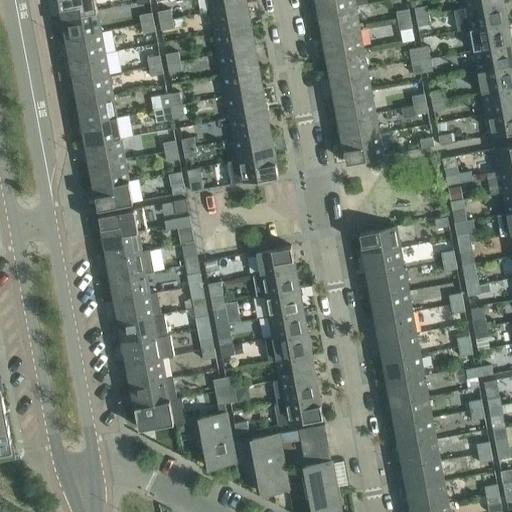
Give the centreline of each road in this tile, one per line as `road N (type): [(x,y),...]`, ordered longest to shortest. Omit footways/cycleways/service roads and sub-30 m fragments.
road 1 (residential): [(377,511),(287,0)]
road 2 (tertiary): [(95,463),(53,220)]
road 3 (tertiary): [(16,227),(59,465)]
road 4 (tertiary): [(53,220),(14,0)]
road 5 (residential): [(209,511),(131,471),(95,463)]
